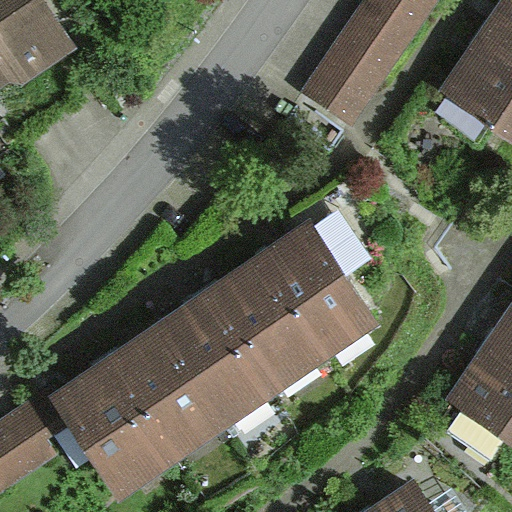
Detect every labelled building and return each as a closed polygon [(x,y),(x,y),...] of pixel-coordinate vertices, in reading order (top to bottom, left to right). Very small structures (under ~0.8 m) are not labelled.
[(0,0),(0,85),(72,37),(47,0),(0,0)] [(367,0),(304,95),(358,131),(446,0),(367,0)] [(511,2),(488,38),(511,55),(511,2)] [(511,55),(488,38),(455,86),(511,125),(511,55)] [(309,235),(259,268),(319,358),(369,325),(309,235)] [(259,268),(209,301),(269,391),(319,358),(259,268)] [(209,301),(160,333),(219,423),(269,391),(209,301)] [(511,326),(495,351),(511,363),(511,326)] [(160,333),(110,366),(169,456),(219,423),(160,333)] [(511,363),(495,351),(462,399),(511,433),(511,363)] [(110,366),(60,399),(119,489),(169,456),(110,366)] [(0,495),(80,458),(52,400),(0,424),(0,495)] [(446,511),(416,467),(359,506),(362,511),(446,511)]
